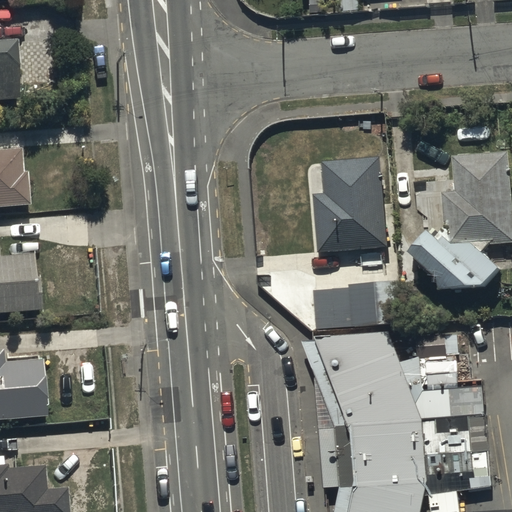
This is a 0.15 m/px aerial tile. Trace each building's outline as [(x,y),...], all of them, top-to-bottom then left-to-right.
[(0,43),(0,100),(19,99),(15,42),(0,43)] [(0,206),(30,204),(28,172),(22,173),(20,149),(0,150),(0,206)] [(504,265),(485,249),(491,241),(511,241),(511,177),(510,152),(454,157),(457,191),(443,192),(446,221),(450,221),(440,233),(436,229),(413,252),(449,287),(485,288),(504,265)] [(391,247),(384,156),(325,161),(327,193),(315,193),(320,253),(391,247)] [(0,312),(41,310),(37,254),(0,256),(0,312)] [(316,290),(318,329),(406,324),(404,281),(351,284),(351,288),(316,290)] [(403,370),(390,338),(320,345),(333,378),(353,431),(362,492),(356,511),(425,511),(428,498),(495,492),(485,392),(415,399),(403,370)] [(2,351),(0,351),(0,418),(46,415),(42,361),(3,364),(2,351)] [(0,511),(70,511),(69,493),(48,495),(47,473),(9,476),(9,470),(0,471),(0,511)]
